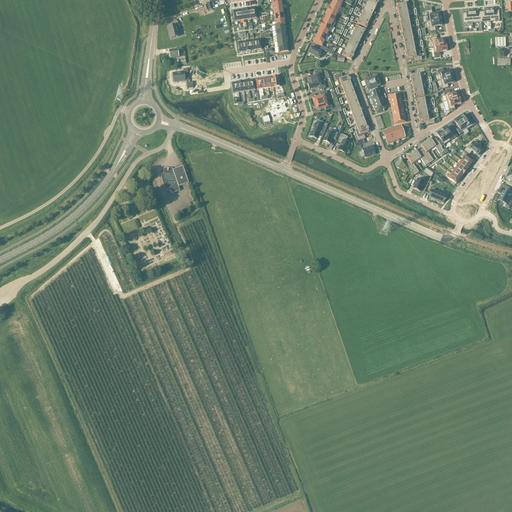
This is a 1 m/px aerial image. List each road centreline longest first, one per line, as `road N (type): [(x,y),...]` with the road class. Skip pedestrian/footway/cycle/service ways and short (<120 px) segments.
road 1 (unclassified): [(147,153),(89,230),(0,295)]
road 2 (secondary): [(0,260),(88,203),(135,131)]
road 3 (residential): [(454,235),(444,239),(283,169)]
road 4 (unclassified): [(0,228),(68,187),(119,109),(129,111)]
road 5 (residential): [(387,1),(354,70),(385,157)]
road 6 (residential): [(415,137),(387,1)]
